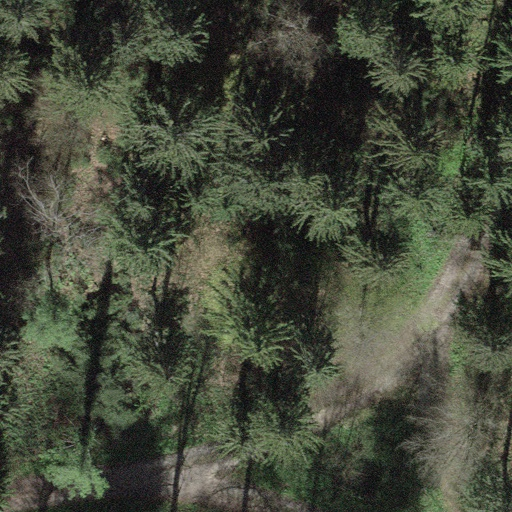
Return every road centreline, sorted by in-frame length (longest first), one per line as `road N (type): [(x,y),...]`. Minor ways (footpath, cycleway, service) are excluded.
road 1 (track): [(425,331),(357,393),(258,448),(152,482),(0,496)]
road 2 (track): [(425,331),(469,266),(511,162)]
road 3 (track): [(462,511),(436,442),(425,331)]
road 4 (track): [(273,511),(152,482)]
